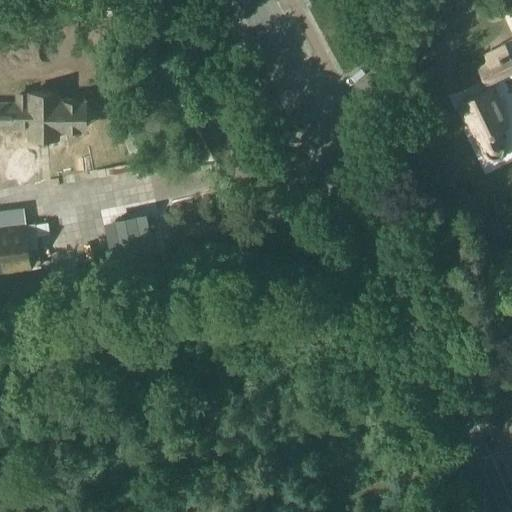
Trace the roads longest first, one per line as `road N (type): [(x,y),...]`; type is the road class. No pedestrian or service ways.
road 1 (secondary): [(498,511),(313,123)]
road 2 (secondary): [(313,123),(248,0)]
